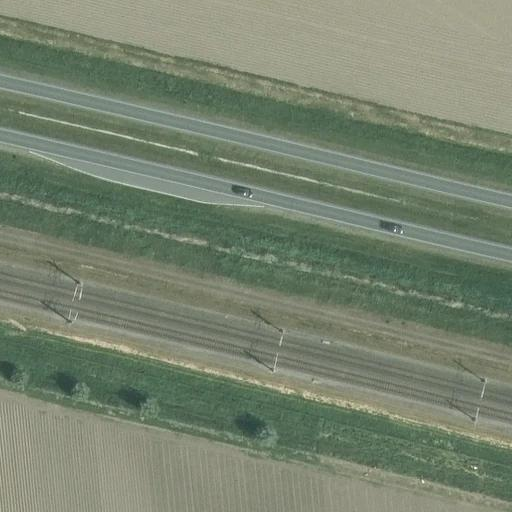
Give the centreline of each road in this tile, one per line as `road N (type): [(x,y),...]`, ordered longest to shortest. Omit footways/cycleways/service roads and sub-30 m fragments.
road 1 (track): [(0,237),(511,359)]
road 2 (trunk): [(511,199),(0,83)]
road 3 (trunk): [(0,137),(511,252)]
